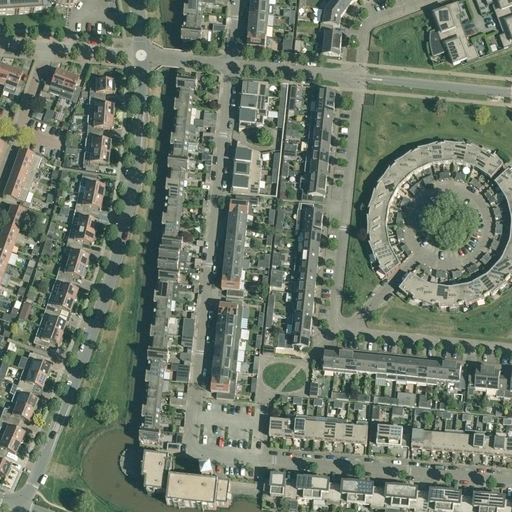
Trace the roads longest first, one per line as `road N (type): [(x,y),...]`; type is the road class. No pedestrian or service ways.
road 1 (residential): [(511,481),(194,446),(230,65)]
road 2 (unclassified): [(24,508),(112,276),(131,200),(142,56)]
road 3 (residential): [(341,333),(331,332),(358,77)]
road 4 (residential): [(410,242),(410,211),(432,188),(477,196),(490,226),(478,255),(449,267),(420,256)]
road 5 (residential): [(511,351),(341,333)]
road 6 (residential): [(358,77),(511,92)]
road 7 (residential): [(358,77),(230,65)]
road 8 (residential): [(358,77),(366,25),(428,0)]
